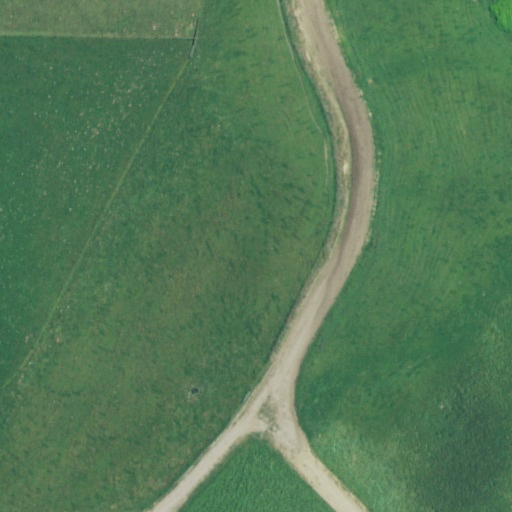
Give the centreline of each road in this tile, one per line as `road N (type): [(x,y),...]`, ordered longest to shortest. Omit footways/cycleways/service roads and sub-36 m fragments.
road 1 (track): [(312,0),(348,120),(354,180),(342,239),(266,409),(148,511)]
road 2 (track): [(356,511),(266,409)]
